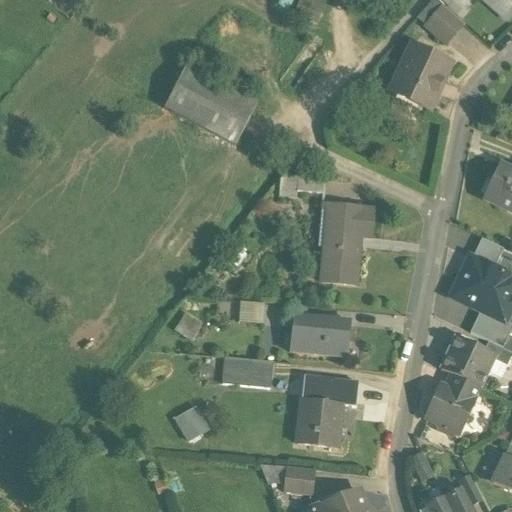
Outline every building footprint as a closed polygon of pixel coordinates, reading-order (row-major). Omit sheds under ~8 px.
[(301,0),(294,18),(316,27),(327,0),(301,0)] [(511,0),(480,0),(506,22),(511,15),(511,0)] [(463,26),(443,10),(426,28),(447,45),(463,26)] [(224,11),(213,31),(273,64),(284,44),(224,11)] [(450,66),(411,48),(390,95),(431,114),(439,96),(437,95),(450,66)] [(257,107),(186,70),(164,112),(234,149),(257,107)] [(511,173),(498,167),(491,184),(486,182),(481,196),(485,197),(483,202),(511,215),(511,173)] [(299,180),(284,178),(281,182),(279,200),(296,202),(297,195),(299,180)] [(325,183),(299,180),(297,195),(323,198),(325,183)] [(373,213),(327,209),(320,286),(355,289),(359,241),(370,242),(373,213)] [(469,260),(493,272),(503,251),(479,240),(469,260)] [(505,326),(511,312),(511,280),(493,272),(469,260),(450,300),(480,314),(505,326)] [(511,329),(505,326),(480,314),(470,336),(489,345),(503,351),(511,332),(511,329)] [(184,315),(175,332),(193,343),(203,325),(184,315)] [(349,329),(294,324),(291,355),(346,361),(349,329)] [(484,355),(456,342),(440,373),(451,378),(479,391),(494,362),(495,360),(484,355)] [(511,355),(503,351),(489,345),(484,355),(495,360),(494,362),(507,368),(511,358),(511,355)] [(251,363),(225,361),(223,388),(249,390),(251,363)] [(273,365),(251,363),(249,390),(270,392),(273,365)] [(479,391),(451,378),(445,390),(445,391),(473,404),(479,391)] [(304,380),(301,404),(342,409),(355,409),(357,387),(304,380)] [(445,390),(441,388),(426,421),(439,427),(441,432),(450,437),(455,434),(459,436),(473,404),(445,391),(445,390)] [(342,409),(301,404),(296,448),(337,453),(342,409)] [(188,444),(210,432),(196,407),(174,420),(188,444)] [(433,479),(422,457),(410,463),(421,485),(433,479)] [(511,462),(505,459),(492,487),(511,496),(511,462)] [(312,473),(287,470),(284,495),(310,498),(312,473)] [(482,504),(470,480),(459,485),(462,492),(463,491),(472,509),(482,504)] [(462,492),(444,501),(449,511),(473,511),(472,509),(463,491),(462,492)] [(365,511),(358,493),(312,511),(365,511)] [(449,511),(444,501),(425,510),(426,511),(449,511)]
